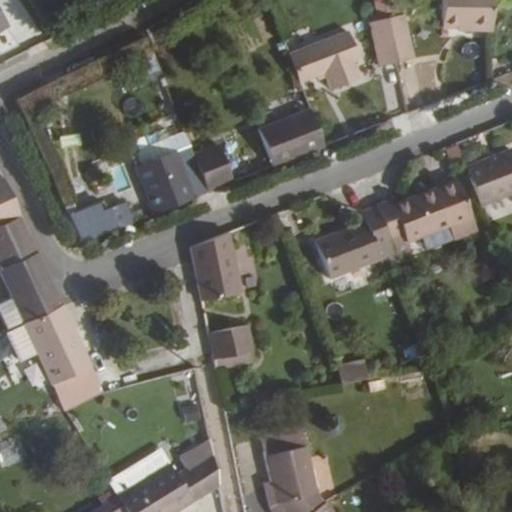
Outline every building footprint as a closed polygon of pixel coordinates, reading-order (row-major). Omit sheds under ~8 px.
[(461,24),(494,24),(494,0),(445,0),(446,22),(461,24)] [(417,56),(406,12),(390,16),(400,59),(417,56)] [(383,63),(400,59),(390,16),(372,20),(383,63)] [(359,60),(347,30),(290,53),(302,83),(327,73),(333,89),(360,77),(354,62),(359,60)] [(133,87),(159,78),(149,51),(124,61),(133,87)] [(274,166),(326,145),(312,109),(259,130),(274,166)] [(196,155),(210,192),(235,182),(221,145),(196,155)] [(458,145),(447,149),(456,171),(467,167),(458,145)] [(178,151),(197,198),(210,192),(196,155),(192,146),(178,151)] [(511,194),(511,150),(511,149),(467,168),(483,207),(511,194)] [(177,153),(137,168),(155,214),(195,198),(177,153)] [(6,181),(0,183),(0,231),(24,220),(6,181)] [(396,199),(379,206),(393,243),(399,257),(400,260),(415,255),(408,237),(455,219),(459,228),(475,222),(461,185),(399,209),(396,199)] [(118,198),(67,210),(74,236),(125,224),(118,198)] [(393,243),(379,206),(365,212),(368,221),(317,242),(332,278),(384,257),(386,263),(399,257),(393,243)] [(24,220),(0,231),(0,253),(33,238),(24,220)] [(33,238),(0,253),(0,267),(3,274),(41,256),(33,238)] [(243,296),(232,243),(192,251),(203,304),(243,296)] [(28,328),(67,310),(41,256),(3,274),(28,328)] [(67,310),(28,328),(56,390),(66,386),(74,403),(102,390),(106,398),(107,398),(67,310)] [(254,356),(249,328),(209,337),(215,364),(254,356)] [(369,363),(341,368),(345,386),(373,380),(369,363)] [(66,386),(56,390),(69,416),(106,398),(102,390),(74,403),(66,386)] [(205,499),(221,489),(213,445),(184,462),(205,499)] [(268,456),(278,504),(282,511),(311,511),(322,506),(310,448),(268,456)] [(184,462),(175,467),(195,504),(205,499),(184,462)] [(182,511),(195,504),(175,467),(120,500),(121,500),(126,511),(182,511)] [(126,511),(121,500),(106,509),(107,511),(126,511)] [(332,511),(327,503),(322,506),(311,511),(332,511)]
